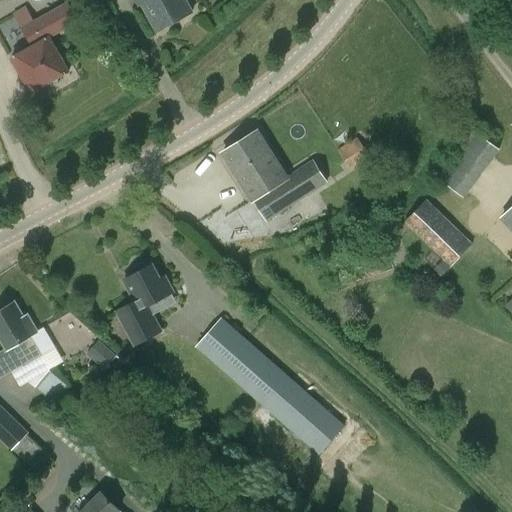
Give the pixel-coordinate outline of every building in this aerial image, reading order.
[(157,32),(193,13),(186,0),(134,0),(139,7),(142,5),(157,32)] [(78,20),(67,2),(33,21),(25,6),(13,13),(32,47),(12,58),(31,92),(69,71),(49,37),(78,20)] [(464,196),(499,147),(475,129),(440,179),(464,196)] [(327,182),(314,162),(288,178),(258,131),(223,153),(266,221),(327,182)] [(349,168),(368,155),(356,137),(337,150),(349,168)] [(472,244),(426,199),(404,222),(450,267),(451,266),(462,277),(482,257),(471,245),(472,244)] [(511,228),(511,208),(502,218),(511,228)] [(442,276),(450,268),(442,260),(435,269),(442,276)] [(132,345),(157,332),(143,307),(169,293),(161,277),(156,280),(148,266),(144,268),(142,265),(139,264),(131,268),(130,271),(131,274),(122,280),(133,301),(114,311),(132,345)] [(0,336),(7,349),(0,353),(0,377),(18,367),(25,379),(54,361),(47,350),(54,345),(44,328),(37,332),(27,315),(24,317),(15,302),(0,310),(0,336)] [(346,425),(222,316),(195,347),(319,456),(346,425)] [(87,354),(104,370),(116,356),(99,340),(87,354)] [(66,387),(46,372),(33,389),(53,404),(66,387)] [(26,432),(0,406),(0,434),(13,447),(26,432)] [(13,447),(27,463),(41,450),(27,434),(13,447)] [(121,511),(101,491),(81,511),(121,511)]
